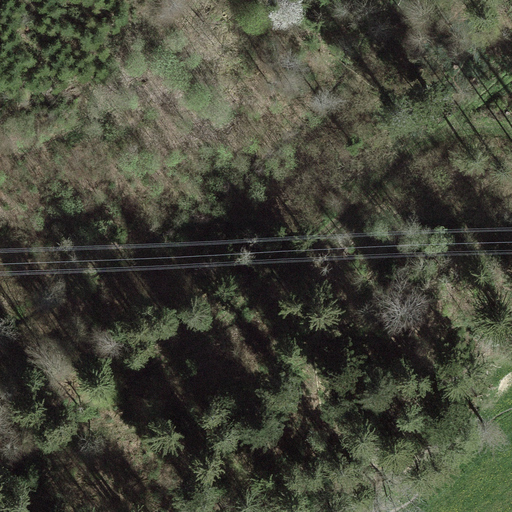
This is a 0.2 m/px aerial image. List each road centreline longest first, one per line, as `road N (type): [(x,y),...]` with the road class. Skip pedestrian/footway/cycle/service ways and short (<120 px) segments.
road 1 (track): [(0,478),(79,409),(202,336),(424,141),(445,133)]
road 2 (track): [(225,31),(0,121)]
